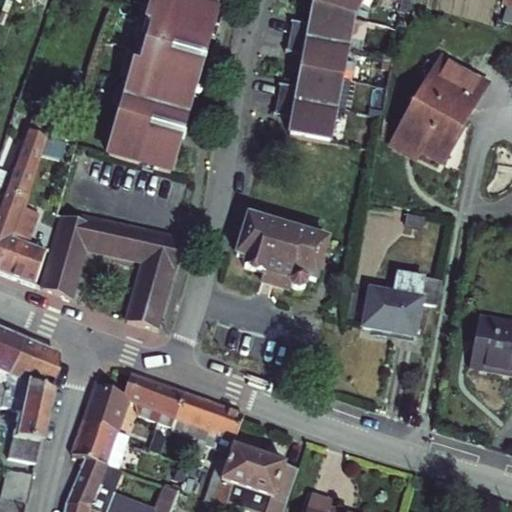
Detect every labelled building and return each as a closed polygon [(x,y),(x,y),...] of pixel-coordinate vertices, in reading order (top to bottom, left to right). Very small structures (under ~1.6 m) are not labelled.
[(167,0),(118,149),(180,169),(190,141),(170,134),(173,121),(194,127),(213,69),(193,64),(197,51),(216,57),(235,0),(167,0)] [(331,0),(323,16),(346,28),(349,21),(359,26),(373,0),(331,0)] [(301,28),(297,44),(350,58),(357,34),(346,28),(323,16),(318,32),(301,28)] [(310,62),(306,78),(327,84),(342,88),(350,58),(297,44),(294,58),(310,62)] [(419,161),(425,150),(442,159),(486,81),(444,57),(394,147),(419,161)] [(284,96),(279,112),(333,126),(341,95),(325,91),(327,84),(306,78),(300,100),(284,96)] [(333,126),(279,112),(276,125),(293,130),(289,146),(325,156),(333,126)] [(2,220),(0,219),(0,255),(9,259),(28,210),(37,188),(40,173),(48,153),(58,127),(43,122),(2,220)] [(39,215),(28,210),(9,259),(44,273),(56,242),(33,232),(39,215)] [(72,213),(53,281),(81,293),(94,244),(149,258),(133,316),(162,326),(178,267),(182,267),(190,238),(89,212),(88,218),(72,213)] [(254,216),(241,252),(249,254),(246,263),(265,271),(261,281),(288,290),(290,286),(295,288),(305,285),(307,279),(314,282),(328,243),(254,216)] [(374,288),(366,328),(414,337),(421,302),(437,305),(442,279),(422,275),(421,281),(401,277),(398,293),(374,288)] [(511,321),(483,316),(474,364),(511,370),(511,321)] [(21,338),(0,329),(0,383),(1,383),(6,373),(21,338)] [(59,353),(21,338),(6,373),(53,390),(59,353)] [(40,465),(53,390),(6,373),(1,383),(0,383),(0,409),(24,414),(16,461),(40,465)] [(133,380),(122,407),(128,408),(172,423),(181,399),(133,380)] [(89,394),(77,429),(116,442),(128,408),(122,407),(89,394)] [(240,420),(181,399),(172,423),(225,443),(220,461),(227,463),(230,453),(240,420)] [(135,431),(145,435),(149,425),(139,421),(135,431)] [(157,428),(151,426),(147,436),(153,438),(157,428)] [(164,431),(157,428),(153,438),(155,439),(160,441),(164,431)] [(66,461),(77,465),(115,478),(126,445),(116,442),(77,429),(66,461)] [(283,511),(295,476),(230,453),(227,463),(214,509),(221,511),(225,511),(232,491),(268,504),(265,511),(283,511)] [(77,465),(62,509),(70,511),(108,511),(119,480),(115,478),(77,465)] [(38,478),(14,473),(10,499),(34,503),(38,478)] [(174,511),(178,503),(160,497),(154,511),(174,511)] [(329,511),(330,507),(308,501),(304,511),(329,511)] [(32,511),(33,509),(2,503),(0,511),(32,511)]
